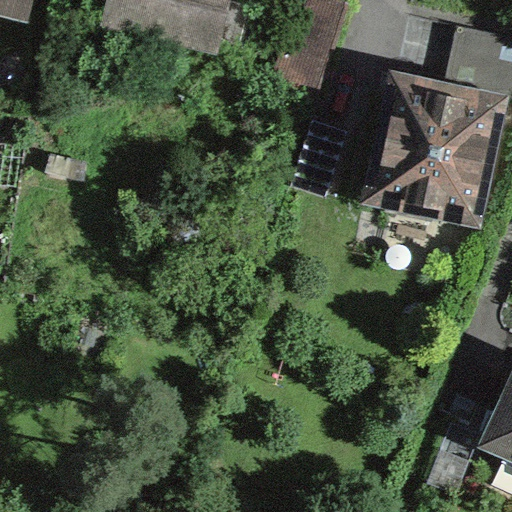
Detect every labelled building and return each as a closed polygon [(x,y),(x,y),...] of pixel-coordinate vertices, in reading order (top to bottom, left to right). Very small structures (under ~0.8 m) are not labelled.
[(107,0),(104,12),(218,40),(227,0),(107,0)] [(348,0),(312,0),(297,50),(329,60),(349,0),(348,0)] [(499,98),(478,93),(475,87),(471,84),(466,82),(461,81),(456,82),(453,84),(450,87),(426,82),(396,75),(371,191),(388,194),(385,207),(431,217),(433,204),(475,213),(499,98)] [(208,224),(180,215),(169,254),(197,262),(208,224)] [(511,387),(489,438),(511,448),(511,387)]
